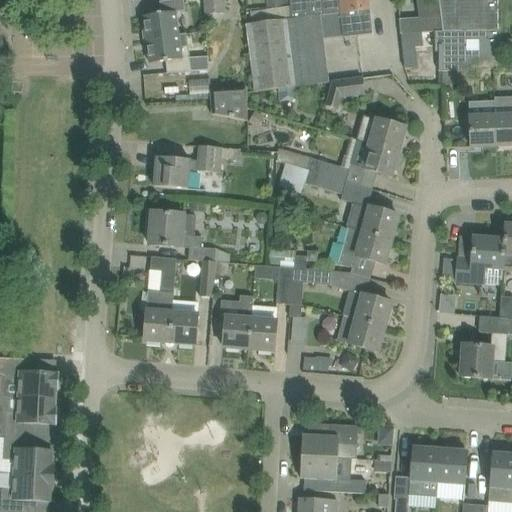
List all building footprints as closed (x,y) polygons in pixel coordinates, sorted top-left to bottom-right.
[(146,41),(186,36),(186,35),(178,36),(175,13),(185,12),(183,0),(179,0),(159,3),(161,15),(143,17),(146,41)] [(223,0),(202,0),(204,15),(224,13),(223,0)] [(266,0),(267,9),(291,8),(289,0),(266,0)] [(323,16),(340,14),(343,37),(371,34),(368,11),(366,0),(289,0),(291,8),(291,9),(292,18),(323,14),(323,16)] [(437,0),(440,19),(441,32),(456,32),(498,32),(497,0),(437,0)] [(291,9),(251,12),(252,25),(292,19),(292,18),(291,9)] [(278,89),(295,87),(329,83),(323,39),(343,37),(340,14),(323,16),(323,14),(292,18),(292,19),(252,25),(247,25),(255,92),(278,89)] [(440,19),(399,21),(400,35),(441,32),(440,19)] [(441,32),(442,73),(466,72),(498,70),(498,32),(456,32),(441,32)] [(186,36),(146,41),(150,64),(165,62),(167,74),(191,72),(186,36)] [(466,72),(442,73),(442,86),(466,85),(466,72)] [(363,79),(334,82),(327,107),(338,110),(342,97),(364,94),(363,79)] [(295,87),(278,89),(279,103),(297,101),(295,87)] [(211,116),(231,120),(247,122),(247,88),(229,90),(209,91),(211,116)] [(511,98),(493,99),(494,117),(495,147),(511,146),(511,98)] [(248,124),(258,129),(264,118),(255,112),(248,124)] [(363,117),(356,141),(370,145),(398,153),(405,129),(377,121),(363,117)] [(495,147),(494,117),(469,118),(470,148),(495,147)] [(275,161),(285,164),(347,182),(351,166),(391,178),(392,175),(394,176),(397,174),(400,166),(398,163),(395,162),(398,153),(370,145),(356,141),(349,139),(341,168),(278,150),(275,161)] [(154,188),(173,189),(188,190),(190,172),(219,174),(221,159),(222,149),(199,147),(198,162),(169,160),(169,157),(156,155),(154,188)] [(222,149),(221,159),(231,159),(231,161),(240,162),(241,151),(222,149)] [(347,182),(285,164),(277,188),(301,195),(304,185),(343,196),(347,182)] [(203,205),(191,204),(191,211),(202,212),(203,205)] [(355,204),(348,228),(391,241),(399,216),(371,209),(355,204)] [(152,213),(149,246),(169,248),(189,249),(188,261),(203,262),(214,263),(215,250),(201,249),(202,237),(194,236),(196,217),(183,216),(172,214),(152,213)] [(257,217),(256,221),(260,225),(264,225),(268,222),(268,217),(265,214),(260,214),(257,217)] [(503,257),(505,226),(504,241),(473,238),(471,261),(457,260),(455,283),(475,285),(500,287),(502,272),(503,257)] [(511,226),(505,226),(503,257),(502,272),(511,272),(511,226)] [(391,241),(348,228),(348,229),(338,265),(352,269),(355,257),(384,266),(391,241)] [(279,266),(279,269),(293,270),(306,271),(307,258),(296,257),(296,252),(270,250),(268,265),(279,266)] [(146,312),(144,342),(169,344),(173,295),(174,290),(177,260),(170,259),(151,258),(150,272),(161,272),(160,293),(148,292),(146,312)] [(443,260),(441,280),(452,281),(453,267),(450,267),(451,261),(443,260)] [(203,262),(200,297),(213,298),(215,275),(215,274),(216,264),(216,263),(214,263),(203,262)] [(215,274),(215,275),(228,276),(229,265),(216,264),(215,274)] [(279,269),(276,303),(290,305),(290,304),(293,270),(279,269)] [(293,270),(290,304),(301,305),(303,285),(329,286),(330,272),(306,271),(293,270)] [(351,292),(344,317),(356,320),(384,329),(391,304),(351,292)] [(173,295),(169,344),(195,346),(197,316),(173,314),(174,295),(173,295)] [(446,296),(443,310),(455,312),(458,297),(446,296)] [(223,348),(248,350),(251,320),(252,307),(253,298),(240,297),(239,304),(221,302),(219,319),(225,320),(223,348)] [(289,316),(289,317),(300,318),(301,305),(290,304),(290,305),(289,316)] [(251,320),(248,350),(274,353),(276,322),(277,309),(252,307),(251,320)] [(384,329),(356,320),(344,317),(336,340),(349,344),(348,345),(377,353),(384,329)] [(511,336),(511,319),(480,317),(479,334),(493,335),(492,348),(462,346),(460,378),(490,380),(491,363),(505,364),(507,336),(511,336)] [(340,366),(351,373),(359,361),(347,354),(340,366)] [(303,370),(328,372),(329,358),(316,357),(316,358),(304,358),(303,370)] [(1,393),(1,398),(55,401),(56,392),(58,392),(59,375),(35,374),(35,361),(0,358),(0,376),(5,378),(1,393)] [(0,398),(0,416),(5,417),(4,437),(31,438),(32,425),(57,427),(57,410),(54,410),(55,401),(1,398),(0,398)] [(302,436),(301,458),(351,460),(356,461),(358,427),(329,426),(329,438),(302,436)] [(15,462),(14,476),(54,478),(54,467),(51,467),(52,452),(30,451),(31,438),(4,437),(3,461),(15,462)] [(408,496),(436,498),(437,483),(440,451),(412,449),(408,496)] [(437,483),(436,498),(463,500),(467,454),(440,451),(437,483)] [(487,507),(475,506),(475,511),(511,511),(511,456),(491,455),(487,507)] [(351,460),(301,458),(300,480),(325,481),(325,493),(365,495),(365,482),(350,481),(351,460)] [(0,490),(0,511),(26,511),(27,502),(50,504),(50,489),(53,489),(54,478),(14,476),(13,491),(0,490)] [(387,509),(388,497),(380,496),(379,509),(387,509)] [(299,499),(298,511),(336,511),(337,501),(299,499)] [(396,500),(394,511),(407,511),(408,501),(396,500)]
